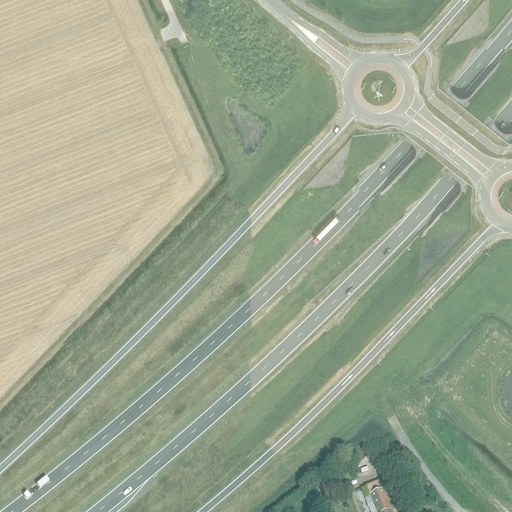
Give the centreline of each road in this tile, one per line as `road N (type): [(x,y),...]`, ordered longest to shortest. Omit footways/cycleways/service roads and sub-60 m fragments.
road 1 (trunk): [(511,28),(263,295),(10,511)]
road 2 (trunk): [(96,511),(308,325),(511,112)]
road 3 (trunk): [(355,107),(0,468)]
road 4 (trunk): [(200,511),(317,407),(498,220)]
